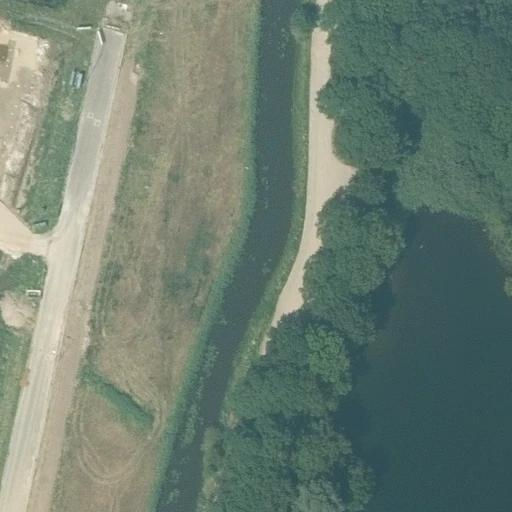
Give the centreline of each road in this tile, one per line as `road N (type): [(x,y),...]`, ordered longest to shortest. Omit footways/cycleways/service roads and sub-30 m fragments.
road 1 (unclassified): [(8,511),(118,0)]
road 2 (track): [(325,0),(307,256),(253,359)]
road 3 (track): [(253,359),(218,511)]
